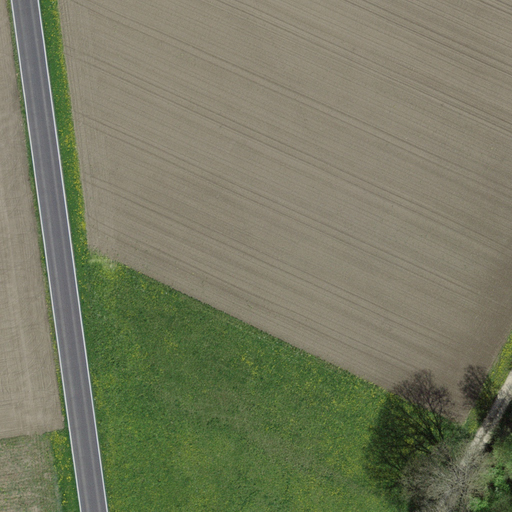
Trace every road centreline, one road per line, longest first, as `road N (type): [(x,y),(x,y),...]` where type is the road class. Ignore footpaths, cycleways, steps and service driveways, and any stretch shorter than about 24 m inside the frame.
road 1 (tertiary): [(94,511),(23,0)]
road 2 (track): [(440,511),(511,375)]
